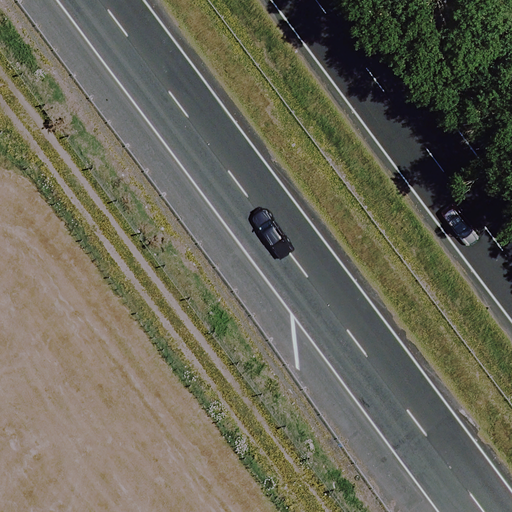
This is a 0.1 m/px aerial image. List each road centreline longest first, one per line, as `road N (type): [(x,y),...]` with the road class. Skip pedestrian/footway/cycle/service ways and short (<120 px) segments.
road 1 (motorway): [(475,511),(92,0)]
road 2 (motorway): [(315,0),(511,265)]
